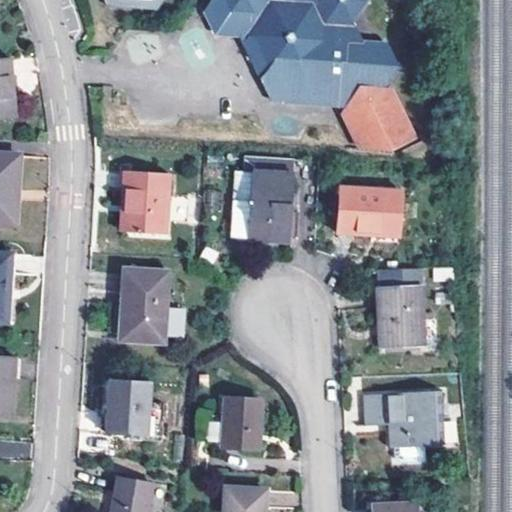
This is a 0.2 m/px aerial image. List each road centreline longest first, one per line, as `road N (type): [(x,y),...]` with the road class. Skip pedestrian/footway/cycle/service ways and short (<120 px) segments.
road 1 (residential): [(43,0),(71,134),(56,464),(44,511)]
road 2 (residential): [(325,511),(317,370),(278,310)]
